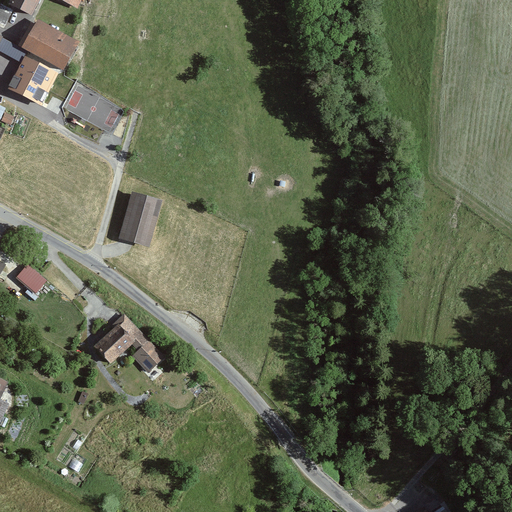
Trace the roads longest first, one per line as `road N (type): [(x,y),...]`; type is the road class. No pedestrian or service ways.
road 1 (tertiary): [(356,511),(255,397),(178,326),(91,260),(0,209)]
road 2 (track): [(391,511),(511,353)]
